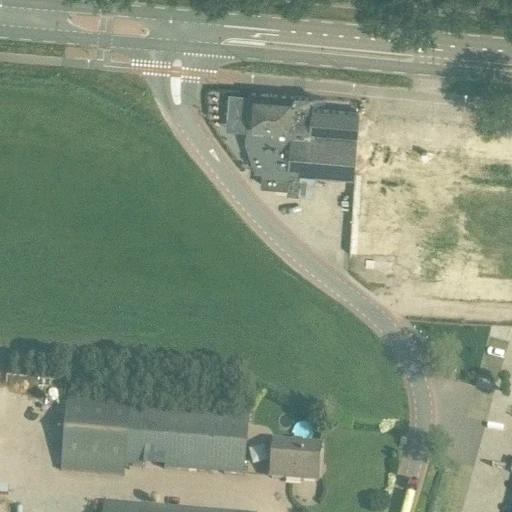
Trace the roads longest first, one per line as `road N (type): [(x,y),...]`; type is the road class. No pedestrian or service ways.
road 1 (unclassified): [(402,511),(419,454),(418,376),(401,342),(299,256),(195,134),(174,98),(176,34)]
road 2 (primary): [(176,34),(260,52),(511,78)]
road 3 (primary): [(511,48),(246,23),(176,34)]
road 4 (primary): [(176,34),(42,20)]
